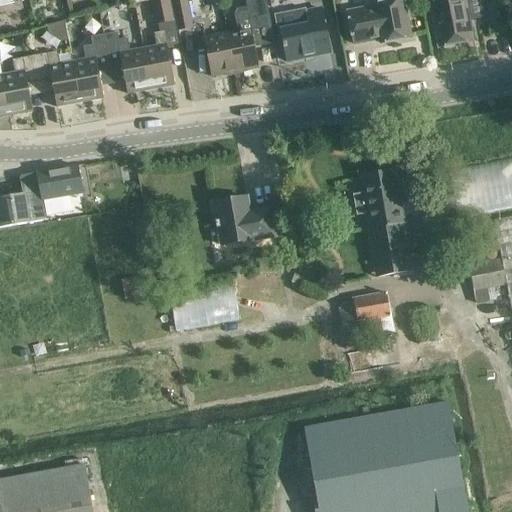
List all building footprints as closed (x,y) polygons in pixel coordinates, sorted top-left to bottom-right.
[(169,0),(149,0),(155,26),(174,22),(169,0)] [(188,0),(171,3),(177,32),(194,28),(188,0)] [(227,33),(235,72),(257,67),(252,43),(260,42),(256,24),(269,21),(265,0),(245,0),(247,9),(237,10),(234,16),(237,31),(227,33)] [(347,11),(354,45),(379,40),(380,45),(411,40),(402,0),(394,0),(372,5),(372,7),(347,11)] [(453,49),(454,44),(473,41),(465,0),(429,0),(438,47),(441,47),(444,51),(453,49)] [(280,30),(287,61),(329,53),(320,8),(305,11),(308,24),(280,30)] [(42,25),(44,46),(68,44),(65,23),(42,25)] [(153,33),(156,46),(143,48),(151,89),(174,85),(166,44),(164,31),(153,33)] [(151,89),(143,48),(129,51),(127,38),(118,40),(116,32),(104,34),(111,70),(122,68),(126,93),(151,89)] [(235,72),(227,33),(204,38),(212,76),(235,72)] [(111,70),(104,34),(90,37),(92,45),(82,46),(85,59),(73,62),(80,102),(103,98),(98,72),(111,70)] [(80,102),(73,62),(59,64),(56,51),(35,55),(40,82),(51,80),(56,107),(80,102)] [(40,82),(35,55),(12,60),(14,73),(2,75),(9,115),(32,111),(27,85),(40,82)] [(0,117),(9,115),(2,75),(0,75),(0,117)] [(511,157),(448,169),(457,217),(511,206),(511,157)] [(37,173),(20,176),(24,195),(0,198),(0,226),(46,219),(42,201),(82,194),(77,166),(37,173)] [(353,195),(356,217),(369,215),(372,229),(381,274),(412,268),(404,222),(402,223),(394,171),(359,177),(362,194),(353,195)] [(249,212),(247,201),(215,206),(221,245),(254,239),(254,240),(275,237),(271,209),(249,212)] [(493,288),(506,286),(511,317),(511,217),(493,221),(501,260),(468,266),(476,305),(496,301),(493,288)] [(135,279),(122,281),(125,301),(138,298),(135,279)] [(173,330),(239,323),(235,288),(170,295),(173,330)] [(354,303),(338,306),(347,351),(362,348),(361,342),(393,335),(384,293),(353,299),(354,303)] [(418,347),(422,346),(440,342),(433,310),(411,314),(418,347)] [(314,511),(467,511),(448,402),(303,428),(318,511),(314,511)] [(0,511),(93,511),(84,464),(0,479),(0,511)]
